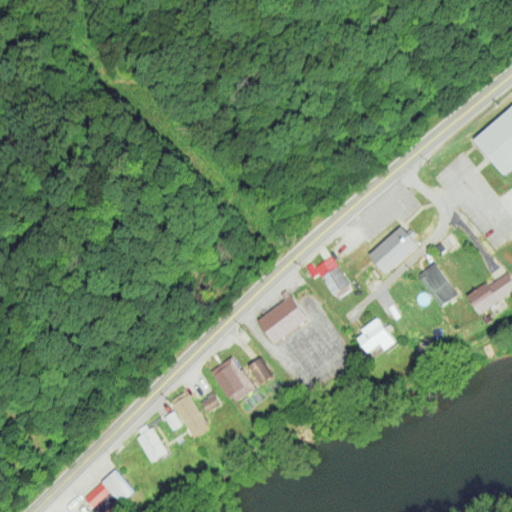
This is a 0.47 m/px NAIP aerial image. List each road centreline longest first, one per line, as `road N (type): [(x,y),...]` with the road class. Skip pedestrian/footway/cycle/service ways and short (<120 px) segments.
road 1 (primary): [(31,511),(301,253),(511,74)]
road 2 (residential): [(401,168),(442,211),(442,224),(356,312)]
